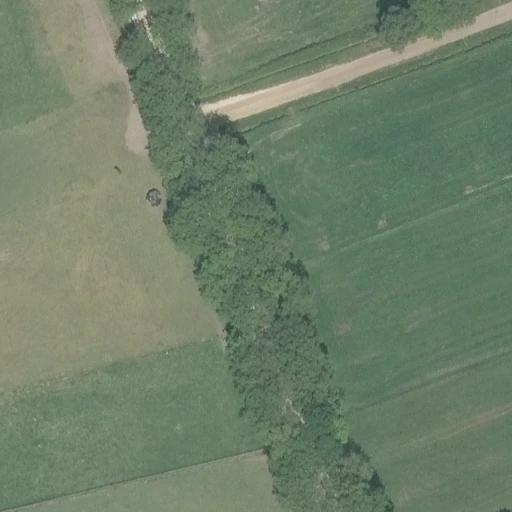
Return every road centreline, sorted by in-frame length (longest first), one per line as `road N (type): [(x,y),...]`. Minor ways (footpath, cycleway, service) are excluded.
road 1 (track): [(330,511),(137,0)]
road 2 (track): [(174,130),(511,4)]
